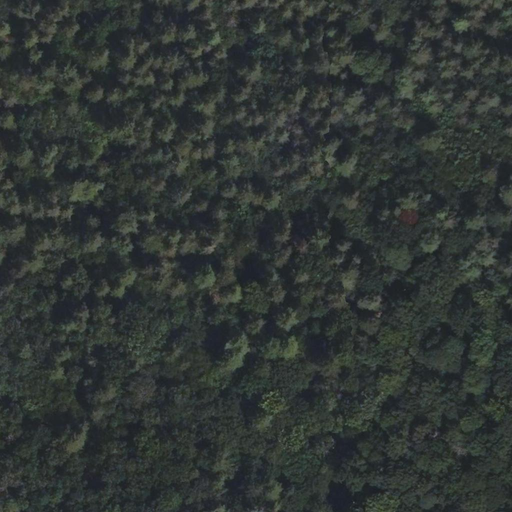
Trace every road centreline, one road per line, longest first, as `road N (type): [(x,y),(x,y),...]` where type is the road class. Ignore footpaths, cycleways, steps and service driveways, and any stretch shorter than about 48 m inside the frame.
road 1 (unknown): [(392,0),(418,511)]
road 2 (unknown): [(0,382),(149,511)]
